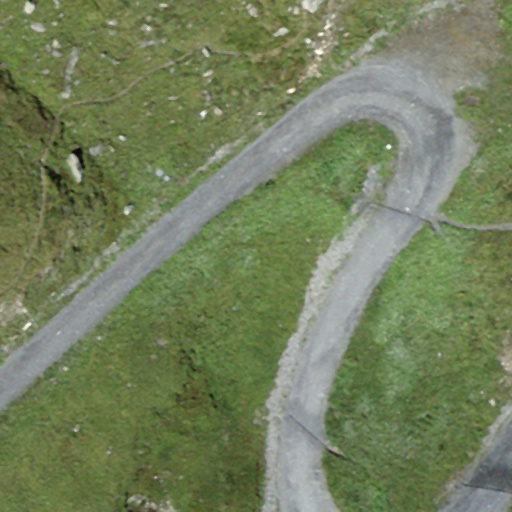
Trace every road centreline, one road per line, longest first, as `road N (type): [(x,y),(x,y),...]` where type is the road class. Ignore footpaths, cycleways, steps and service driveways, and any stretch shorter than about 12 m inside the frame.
road 1 (track): [(0,379),(237,143),(381,91),(452,124),(405,214)]
road 2 (track): [(405,214),(330,307),(300,511)]
